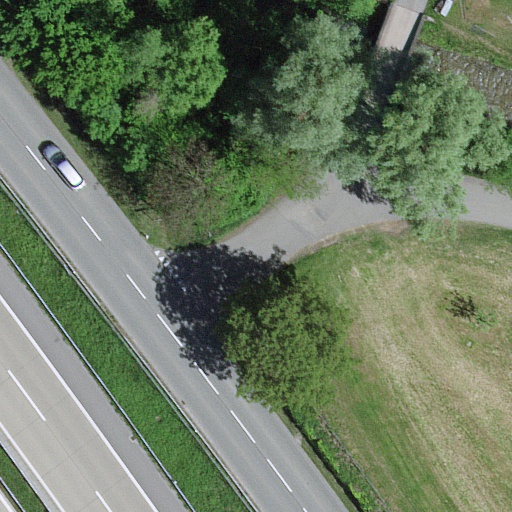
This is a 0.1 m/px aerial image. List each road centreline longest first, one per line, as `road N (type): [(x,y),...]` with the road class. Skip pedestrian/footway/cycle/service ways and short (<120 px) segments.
road 1 (residential): [(160,315),(352,195),(402,191),(511,208)]
road 2 (primary): [(0,117),(160,315)]
road 3 (primary): [(160,315),(301,511)]
road 4 (motorway): [(112,511),(0,357)]
